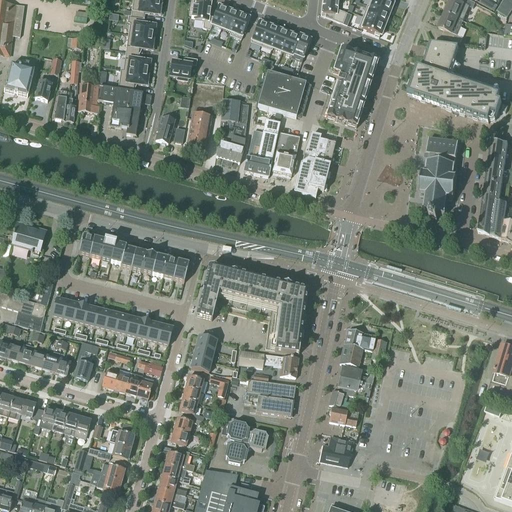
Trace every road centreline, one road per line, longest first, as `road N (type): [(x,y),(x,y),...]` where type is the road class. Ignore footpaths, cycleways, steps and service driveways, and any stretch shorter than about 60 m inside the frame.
road 1 (residential): [(156,419),(182,322),(176,311),(67,285),(61,275),(77,215)]
road 2 (residential): [(77,215),(246,256),(273,250),(338,265)]
road 3 (tertiary): [(284,511),(338,265)]
road 4 (unclassified): [(350,217),(140,159)]
road 5 (residential): [(338,265),(511,316)]
road 6 (tertiary): [(399,56),(350,217)]
road 7 (unclassified): [(350,217),(511,258)]
road 8 (residential): [(156,419),(0,372)]
road 9 (residential): [(172,0),(140,159)]
road 10 (unclassified): [(140,159),(0,121)]
